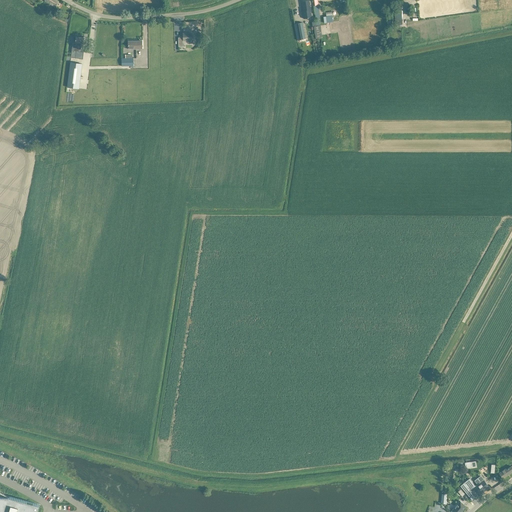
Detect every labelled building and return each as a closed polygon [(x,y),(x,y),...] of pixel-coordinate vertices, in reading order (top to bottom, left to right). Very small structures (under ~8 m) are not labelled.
[(309,0),(302,1),(303,10),(302,11),(304,19),(312,18),(309,0)] [(317,0),(313,0),(315,11),(314,11),(317,26),(314,27),(316,38),(322,38),(320,26),(319,17),(320,17),(317,0)] [(192,42),(192,38),(192,33),(183,33),(183,41),(188,40),(188,42),(192,42)] [(73,42),(71,57),(83,59),(84,52),(81,52),(82,43),(83,44),(84,38),(76,37),(75,42),(73,42)] [(157,37),(147,37),(148,71),(155,71),(155,66),(158,65),(157,37)] [(173,37),(163,37),(164,70),(167,70),(167,71),(174,71),(173,37)] [(142,49),(142,46),(142,41),(128,41),(128,49),(142,49)] [(133,66),(133,58),(122,58),(122,66),(133,66)] [(66,62),(63,93),(64,93),(69,94),(78,95),(82,63),(66,62)] [(150,72),(134,73),(135,109),(143,108),(150,107),(149,102),(153,101),(152,98),(155,97),(155,94),(147,94),(146,82),(150,82),(150,72)] [(116,93),(125,92),(124,74),(114,74),(116,93)] [(511,472),(511,467),(511,466),(507,470),(506,468),(499,473),(502,479),(511,472)] [(469,479),(461,485),(469,497),(473,500),(475,498),(472,494),(477,490),(479,493),(485,488),(486,489),(489,487),(486,483),(483,480),(475,486),(469,479)] [(35,511),(38,505),(39,506),(40,505),(9,496),(0,491),(0,511),(5,511),(7,511),(6,511),(35,511)] [(460,511),(466,506),(462,503),(460,501),(452,510),(454,511),(453,511),(460,511)]
